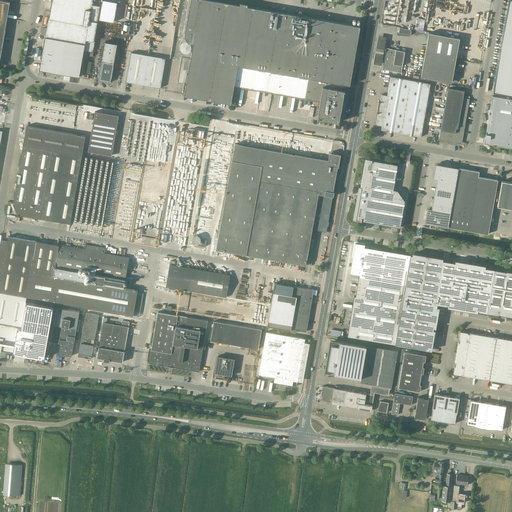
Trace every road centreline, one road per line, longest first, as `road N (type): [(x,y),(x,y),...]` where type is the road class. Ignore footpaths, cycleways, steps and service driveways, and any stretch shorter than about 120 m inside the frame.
road 1 (unclassified): [(355,136),(22,78)]
road 2 (unclassified): [(308,399),(0,369)]
road 3 (secondary): [(0,402),(302,437)]
road 4 (unclassified): [(299,455),(109,422),(0,422)]
road 5 (secondary): [(511,466),(302,437)]
road 6 (unclassified): [(511,258),(339,228)]
road 7 (unclassified): [(308,399),(339,228)]
road 8 (unclassified): [(471,157),(497,0)]
road 9 (unclassified): [(0,214),(22,78)]
road 10 (unclassified): [(511,395),(441,383),(452,320)]
road 11 (unclassified): [(355,136),(377,4)]
